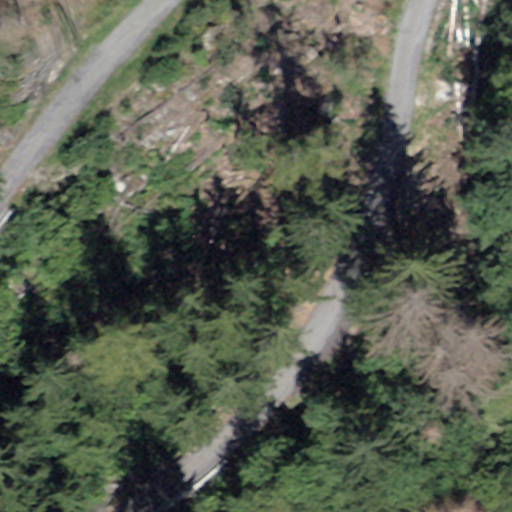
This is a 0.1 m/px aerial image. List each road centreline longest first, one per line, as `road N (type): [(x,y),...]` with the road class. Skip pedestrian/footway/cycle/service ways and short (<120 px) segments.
road 1 (unclassified): [(422,0),(398,137),(323,330),(286,383),(148,511)]
road 2 (unclassified): [(0,192),(164,0)]
